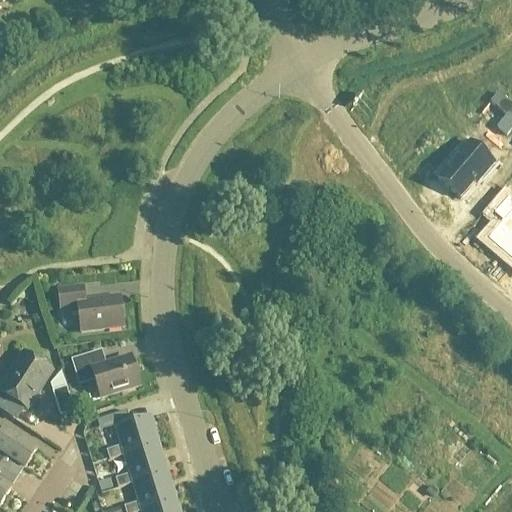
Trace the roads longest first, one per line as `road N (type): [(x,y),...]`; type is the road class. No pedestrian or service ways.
road 1 (residential): [(208,511),(165,364),(156,306),(162,236),(199,155),(249,102),(300,67)]
road 2 (residential): [(300,67),(419,232),(511,315)]
road 3 (residential): [(300,67),(463,0)]
